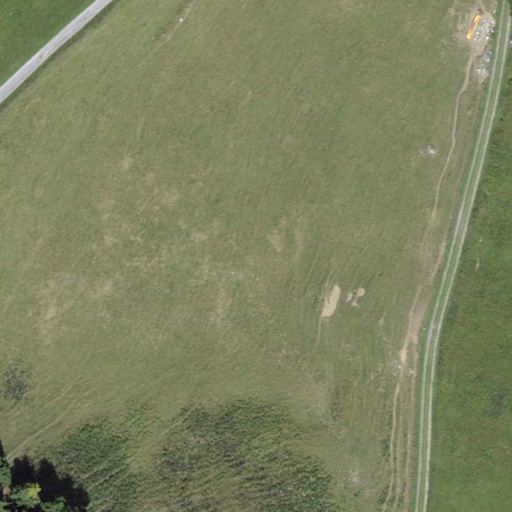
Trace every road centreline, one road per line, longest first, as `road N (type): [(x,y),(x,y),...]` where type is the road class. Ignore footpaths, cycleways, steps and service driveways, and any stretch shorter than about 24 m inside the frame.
road 1 (track): [(416,511),(426,378),(503,0)]
road 2 (track): [(0,94),(96,0)]
